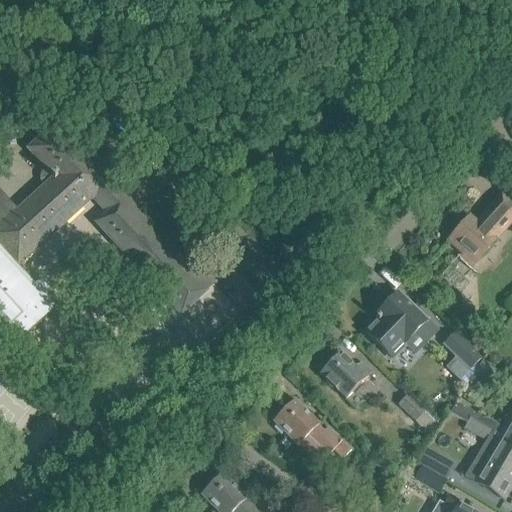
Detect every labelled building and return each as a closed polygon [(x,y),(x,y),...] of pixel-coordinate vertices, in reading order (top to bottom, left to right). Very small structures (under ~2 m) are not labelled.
[(0,325),(21,348),(54,316),(34,295),(39,290),(18,268),(92,199),(108,217),(97,227),(181,317),(214,286),(191,260),(186,264),(139,213),(146,207),(133,193),(126,200),(110,183),(114,179),(96,159),(89,166),(84,160),(86,158),(57,126),(29,151),(48,171),(43,175),(42,185),(47,190),(19,216),(0,195),(0,325)] [(462,256),(461,257),(461,260),(469,268),(472,268),(473,266),(474,266),(495,244),(492,241),(511,219),(511,204),(501,195),(474,224),(469,219),(447,242),(462,256)] [(424,323),(397,296),(385,308),(383,306),(376,313),(378,316),(376,318),(377,319),(374,322),(376,323),(365,335),(390,360),(404,345),(408,349),(419,338),(425,343),(436,332),(425,322),(424,323)] [(484,348),(482,329),(469,330),(471,350),(484,348)] [(469,373),(481,360),(454,334),(442,347),(455,360),(469,373)] [(319,377),(345,402),(371,375),(362,367),(354,371),(339,356),(319,377)] [(483,361),(474,376),(501,392),(510,377),(483,361)] [(399,408),(416,425),(426,414),(409,398),(399,408)] [(294,403),(273,425),(298,449),(317,467),(333,451),(342,460),(350,453),(340,443),(338,445),(334,442),(336,440),(326,430),(322,435),(317,430),(319,428),(294,403)] [(487,438),(497,443),(511,452),(511,417),(502,434),(500,431),(500,430),(498,428),(496,426),(495,426),(491,423),(490,423),(486,422),(483,421),(479,421),(475,422),(478,418),(455,405),(449,415),(467,426),(464,430),(474,437),(480,428),(489,433),(487,438)] [(511,452),(497,443),(488,438),(464,479),(505,502),(511,490),(511,452)] [(423,468),(444,481),(453,466),(431,453),(423,468)] [(412,481),(438,496),(446,483),(420,468),(412,481)] [(201,497),(215,511),(255,511),(245,502),(246,501),(222,477),(201,497)] [(468,511),(461,507),(462,505),(449,498),(443,508),(440,506),(436,511),(468,511)]
